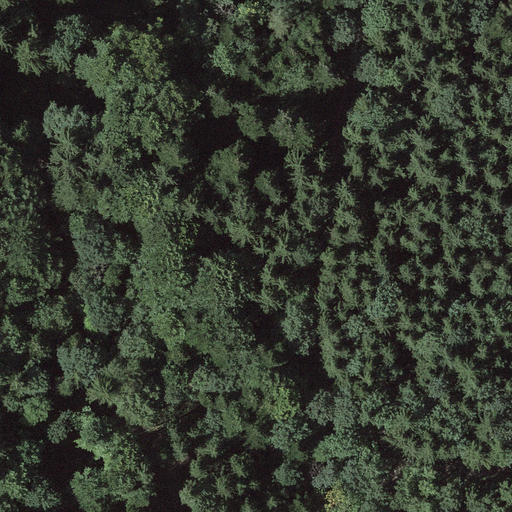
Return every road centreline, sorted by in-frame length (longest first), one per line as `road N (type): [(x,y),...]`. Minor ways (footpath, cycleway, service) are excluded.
road 1 (track): [(360,0),(310,245),(305,329),(328,397),(355,433),(438,463),(511,461)]
road 2 (track): [(511,208),(389,396),(380,448),(394,511)]
